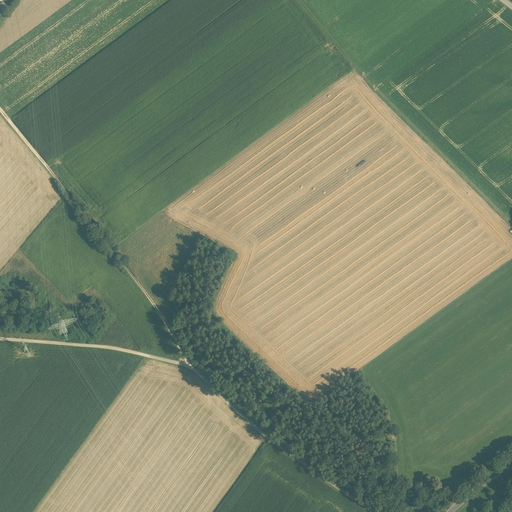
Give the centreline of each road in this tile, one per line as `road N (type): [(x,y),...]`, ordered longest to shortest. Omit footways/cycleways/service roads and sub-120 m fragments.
road 1 (track): [(186,364),(147,294),(0,109)]
road 2 (track): [(511,226),(299,0)]
road 3 (track): [(186,364),(267,437),(377,511)]
road 4 (track): [(0,339),(116,348),(186,364)]
